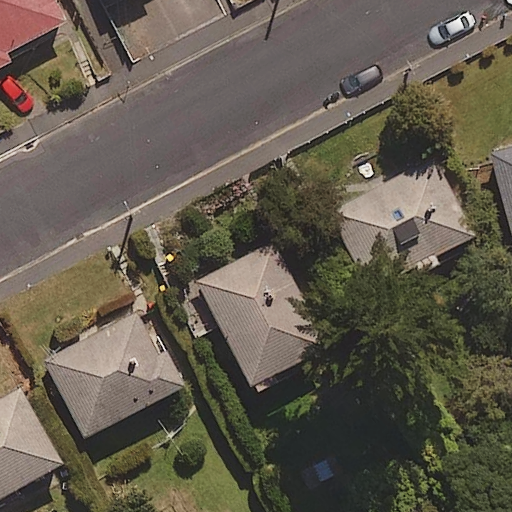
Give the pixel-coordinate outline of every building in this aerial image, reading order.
[(52,0),(0,0),(0,68),(11,63),(7,54),(65,23),(52,0)] [(511,148),(493,154),(511,223),(511,148)] [(370,294),(443,263),(441,259),(472,245),(435,158),(331,202),(370,294)] [(330,348),(277,242),(199,281),(253,387),(330,348)] [(181,389),(141,312),(46,362),(86,439),(181,389)] [(0,499),(63,464),(20,389),(0,400),(0,499)]
